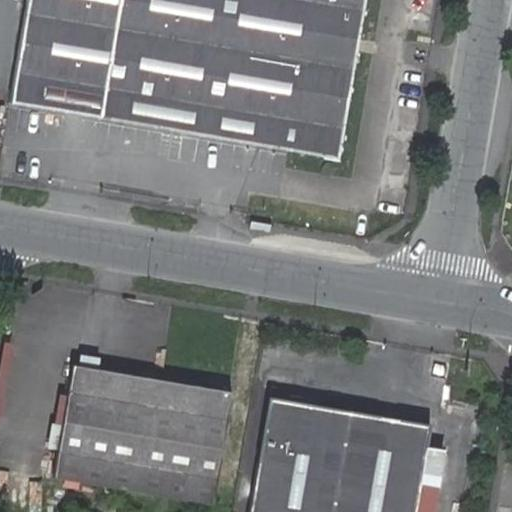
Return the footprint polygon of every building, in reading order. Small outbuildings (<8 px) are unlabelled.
[(124,122),(187,133),(286,150),(336,158),(354,49),(356,39),(362,0),(25,0),(8,102),(38,107),(103,119),(124,122)] [(52,477),(210,504),(213,489),(218,458),(230,392),(141,377),(131,375),(97,369),(81,366),(72,365),(61,429),(57,446),(52,477)] [(423,447),(427,425),(268,398),(247,511),(430,511),(441,450),(423,447)] [(238,462),(218,458),(213,489),(233,493),(238,462)] [(0,511),(42,511),(44,492),(0,488),(0,511)]
